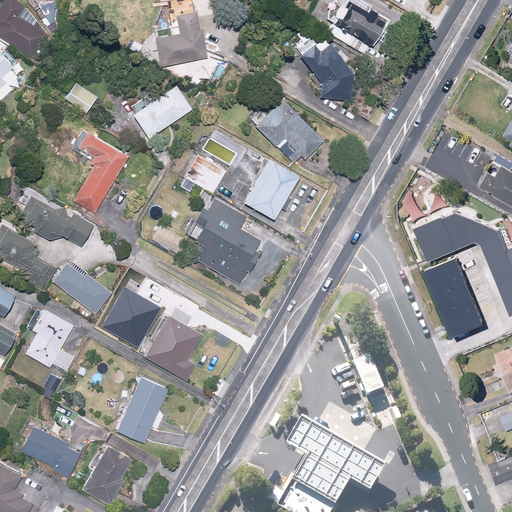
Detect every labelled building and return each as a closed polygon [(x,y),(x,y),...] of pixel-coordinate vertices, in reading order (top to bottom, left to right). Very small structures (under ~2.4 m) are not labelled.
[(22,7),(9,0),(2,0),(0,3),(0,41),(32,59),(45,34),(20,21),(23,15),(19,13),(22,7)] [(192,0),(169,0),(155,2),(157,17),(147,18),(155,68),(179,64),(180,75),(197,72),(195,60),(202,59),(192,0)] [(375,11),(355,0),(337,0),(323,25),(366,50),(381,24),(371,18),(375,11)] [(348,101),(350,74),(306,27),(296,35),(300,41),(290,50),(318,85),(316,98),(348,101)] [(10,71),(0,59),(0,98),(9,90),(5,86),(14,78),(9,72),(10,71)] [(72,85),(62,99),(82,113),(92,98),(72,85)] [(144,140),(187,110),(171,86),(127,117),(144,140)] [(321,143),(276,100),(250,128),(271,149),(273,147),(291,164),(297,157),(302,162),(321,143)] [(511,121),(510,121),(501,137),(509,142),(506,147),(511,150),(511,121)] [(125,158),(81,135),(72,153),(87,161),(84,167),(90,170),(72,204),(94,216),(125,158)] [(195,156),(182,178),(210,195),(223,173),(195,156)] [(223,197),(237,205),(268,222),(293,178),(263,161),(249,185),(234,176),(223,197)] [(511,174),(492,164),(477,190),(511,209),(511,174)] [(90,228),(27,190),(25,188),(14,206),(18,208),(16,212),(21,215),(15,225),(44,243),(47,238),(59,244),(62,239),(78,248),(90,228)] [(204,266),(241,285),(256,254),(251,252),(258,238),(236,227),(243,212),(214,198),(190,246),(209,256),(204,266)] [(478,244),(509,317),(511,315),(511,246),(506,249),(498,229),(497,229),(456,210),(412,229),(425,260),(469,242),(469,240),(478,244)] [(158,224),(150,240),(178,254),(186,239),(158,224)] [(0,226),(0,264),(22,278),(20,282),(39,293),(53,271),(41,264),(42,263),(33,257),(27,254),(31,247),(15,238),(16,236),(0,226)] [(423,271),(451,337),(484,323),(456,257),(423,271)] [(278,262),(271,259),(261,278),(268,281),(278,262)] [(78,278),(61,265),(46,283),(90,317),(107,294),(81,274),(78,278)] [(13,297),(0,290),(0,319),(1,320),(13,297)] [(126,347),(144,317),(120,303),(102,333),(126,347)] [(70,329),(40,311),(22,340),(28,343),(20,355),(45,370),(48,365),(63,373),(71,359),(57,351),(70,329)] [(198,336),(161,316),(138,359),(181,382),(190,367),(183,363),(198,336)] [(0,327),(0,358),(1,359),(14,336),(0,327)] [(511,346),(492,355),(508,394),(511,392),(511,346)] [(379,393),(365,358),(361,359),(348,365),(363,399),(375,394),(379,393)] [(136,379),(136,381),(111,435),(137,447),(146,428),(155,432),(162,416),(154,412),(163,391),(136,379)] [(511,413),(495,421),(501,435),(511,430),(511,413)] [(273,417),(267,428),(271,431),(278,420),(273,417)] [(301,461),(287,485),(330,510),(344,486),(364,497),(379,471),(295,423),(280,449),(301,461)] [(68,444),(28,430),(15,455),(65,481),(79,455),(66,448),(68,444)] [(127,464),(101,450),(76,492),(107,510),(122,485),(117,482),(127,464)] [(20,480),(0,469),(0,511),(26,511),(30,507),(19,501),(22,497),(13,492),(20,480)] [(328,511),(330,510),(287,485),(273,509),(278,511),(328,511)]
